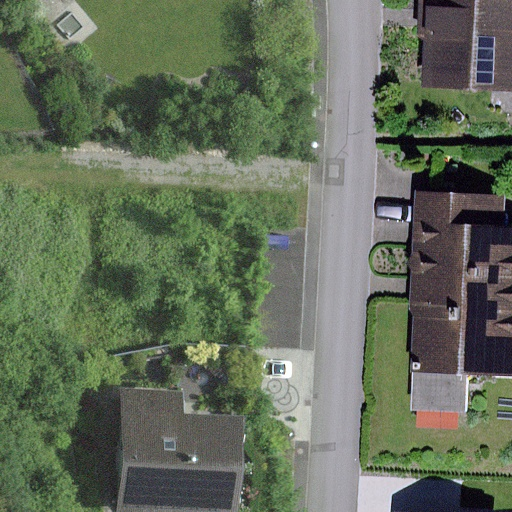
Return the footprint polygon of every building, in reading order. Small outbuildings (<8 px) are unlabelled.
[(511,91),(511,0),(417,0),(416,36),(424,39),(422,88),(511,91)] [(415,192),(414,222),(503,225),(504,195),(415,192)] [(252,348),(252,223),(175,222),(175,348),(252,348)] [(511,225),(503,225),(414,222),(412,253),(402,262),(412,270),(408,373),(511,377),(511,225)] [(105,511),(223,511),(227,418),(110,412),(105,511)]
